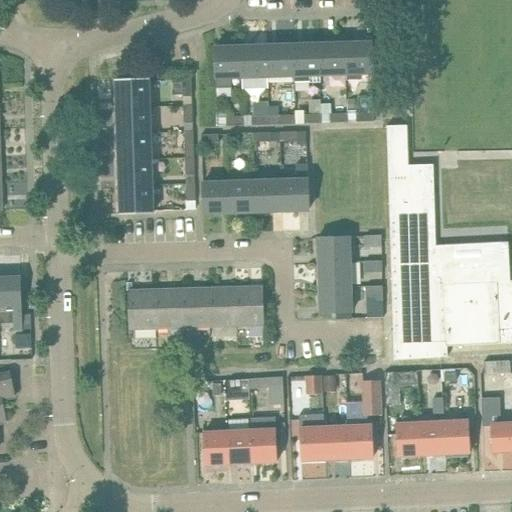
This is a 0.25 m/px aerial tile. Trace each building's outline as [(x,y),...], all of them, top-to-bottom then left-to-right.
[(360,74),(372,74),(371,43),(344,44),(345,75),(345,80),(360,80),(360,74)] [(310,76),(319,76),(318,44),(293,45),(294,76),(294,82),(310,82),(310,76)] [(319,76),(345,75),(344,44),(318,44),(319,76)] [(293,45),(265,46),(266,77),(294,76),(293,45)] [(241,47),(242,78),(266,77),(265,46),(241,47)] [(242,78),(241,47),(215,48),(216,84),(230,84),(230,78),(242,78)] [(118,108),(148,107),(147,80),(117,82),(118,108)] [(190,80),(181,80),(182,98),(191,97),(190,80)] [(354,100),(346,100),(346,110),(354,110),(354,100)] [(148,107),(118,108),(119,134),(149,133),(157,133),(157,119),(148,120),(148,107)] [(183,123),(191,123),(191,107),(182,107),(183,123)] [(355,113),(356,122),(373,121),(372,113),(355,113)] [(304,124),(320,123),(320,114),(303,115),(304,124)] [(329,114),(329,123),(346,122),(346,114),(329,114)] [(278,125),(294,124),(294,115),(277,116),(278,125)] [(253,125),(268,125),(268,116),(252,117),(253,125)] [(226,118),(226,126),(243,126),(243,117),(226,118)] [(407,125),(387,126),(387,131),(390,228),(394,360),(447,357),(447,346),(511,342),(511,280),(510,281),(496,282),(496,274),(491,269),(484,266),(476,265),(462,266),(455,268),(448,271),(444,264),(436,265),(435,246),(433,164),(408,165),(407,125)] [(150,159),(149,133),(119,134),(120,160),(150,159)] [(184,150),(192,150),(192,133),(183,133),(184,150)] [(253,143),(270,143),(270,133),(253,134),(253,143)] [(279,142),(296,142),(296,133),(279,133),(279,142)] [(228,144),(244,144),(244,134),(227,135),(228,144)] [(201,145),(218,144),(217,135),(200,136),(201,145)] [(184,176),(193,176),(193,158),(184,159),(184,176)] [(151,185),(150,159),(120,160),(121,186),(151,185)] [(294,165),(295,181),(281,181),(282,211),(309,210),(307,165),(294,165)] [(281,181),(255,182),(256,212),(282,211),(281,181)] [(256,212),(255,182),(229,183),(230,213),(256,212)] [(230,213),(229,183),(203,184),(204,214),(230,213)] [(185,202),(194,201),(194,184),(185,185),(185,202)] [(151,185),(121,186),(122,213),(152,211),(151,185)] [(194,201),(185,202),(186,210),(194,209),(194,201)] [(487,253),(486,212),(444,213),(445,254),(487,253)] [(364,248),(380,247),(380,236),(364,237),(364,248)] [(318,263),(350,262),(350,237),(317,238),(318,263)] [(365,273),(381,272),(381,261),(364,262),(365,273)] [(350,262),(318,263),(319,288),(351,287),(350,262)] [(0,324),(13,324),(13,330),(23,330),(21,277),(0,277),(0,324)] [(365,297),(382,296),(381,286),(365,286),(365,297)] [(236,287),(209,288),(210,327),(237,326),(236,287)] [(236,287),(237,326),(264,325),(263,287),(236,287)] [(351,287),(319,288),(319,313),(352,312),(351,287)] [(209,288),(182,289),(183,328),(210,327),(209,288)] [(182,289),(155,290),(156,329),(183,328),(182,289)] [(156,329),(155,290),(128,291),(129,329),(156,329)] [(486,375),(511,374),(511,360),(485,361),(486,375)] [(456,373),(444,373),(444,381),(456,381),(456,373)] [(9,376),(0,375),(0,391),(9,391),(9,376)] [(283,377),(250,379),(250,389),(269,388),(270,405),(284,404),(283,377)] [(306,378),(308,406),(322,405),(321,377),(306,378)] [(325,394),(334,393),(333,377),(324,378),(325,394)] [(229,394),(242,393),(241,380),(228,380),(229,394)] [(381,415),(380,400),(379,380),(363,381),(364,416),(381,415)] [(220,384),(212,384),(213,396),(221,396),(220,384)] [(389,404),(401,404),(400,386),(388,387),(389,404)] [(9,391),(0,391),(0,406),(10,406),(9,391)] [(444,398),(435,398),(435,410),(445,409),(444,398)] [(511,450),(511,423),(501,424),(500,398),(482,398),(483,426),(491,426),(492,451),(511,450)] [(10,406),(0,406),(0,421),(10,421),(10,406)] [(324,428),(324,425),(323,415),(299,416),(301,460),(325,459),(324,428)] [(444,422),(446,453),(470,452),(469,421),(456,422),(456,419),(444,419),(444,422)] [(420,423),(421,423),(421,420),(409,421),(409,424),(396,424),(397,456),(422,455),(420,423)] [(10,421),(0,421),(0,435),(11,436),(10,421)] [(444,422),(421,423),(420,423),(422,455),(446,453),(444,422)] [(348,427),(349,458),(374,457),(372,425),(359,426),(359,423),(348,424),(348,427)] [(251,431),(253,462),(277,461),(276,430),(264,431),(263,427),(251,428),(251,431)] [(349,458),(348,427),(324,428),(325,459),(349,458)] [(227,432),(229,432),(228,429),(216,430),(216,433),(203,433),(204,464),(229,463),(227,432)] [(251,431),(229,432),(227,432),(229,463),(253,462),(251,431)] [(11,436),(0,435),(0,451),(11,451),(11,436)]
